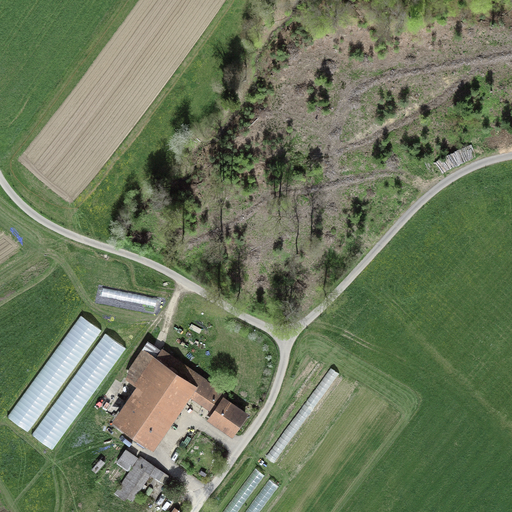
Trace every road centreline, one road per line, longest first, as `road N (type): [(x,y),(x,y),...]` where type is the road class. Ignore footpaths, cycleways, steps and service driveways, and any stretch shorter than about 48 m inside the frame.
road 1 (residential): [(288,341),(170,272),(36,217),(0,177)]
road 2 (residential): [(511,155),(440,186),(288,341)]
road 3 (residential): [(191,511),(269,401),(288,341)]
